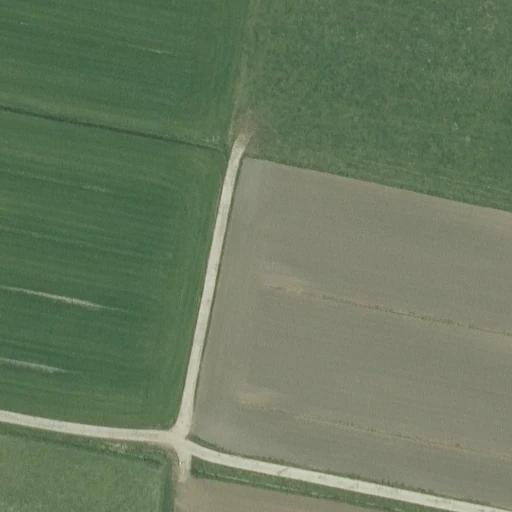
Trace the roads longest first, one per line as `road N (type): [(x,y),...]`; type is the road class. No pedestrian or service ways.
road 1 (track): [(0,417),(180,448),(216,466),(453,511)]
road 2 (track): [(180,448),(230,163),(251,136)]
